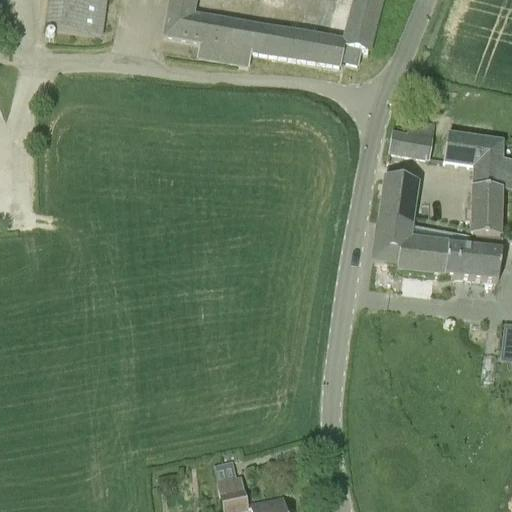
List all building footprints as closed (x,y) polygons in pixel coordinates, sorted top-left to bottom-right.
[(101,41),(105,0),(49,0),(45,33),(101,41)] [(352,0),(340,48),(193,21),(196,0),(170,0),(163,41),(202,48),(199,60),(245,70),(247,57),(339,75),(340,68),(357,72),(360,59),(367,61),(382,0),(352,0)] [(428,165),(434,128),(413,124),(410,142),(390,139),(387,158),(428,165)] [(470,242),(499,242),(501,194),(511,194),(511,164),(502,164),(502,145),(446,137),(442,167),(473,172),(473,193),(471,193),(470,242)] [(410,230),(414,208),(417,188),(384,183),(377,226),(410,230)] [(449,236),(410,230),(377,226),(372,265),(396,268),(396,275),(497,287),(500,255),(447,249),(449,236)] [(511,328),(509,328),(503,362),(511,363),(511,328)] [(246,511),(241,484),(236,485),(232,465),(213,469),(217,489),(220,511),(246,511)]
